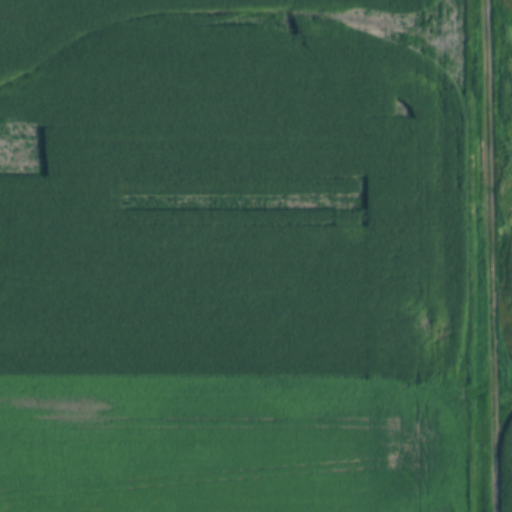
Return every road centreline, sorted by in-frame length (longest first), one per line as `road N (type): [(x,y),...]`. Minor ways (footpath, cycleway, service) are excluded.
road 1 (track): [(499,511),(489,0)]
road 2 (track): [(511,380),(0,382)]
